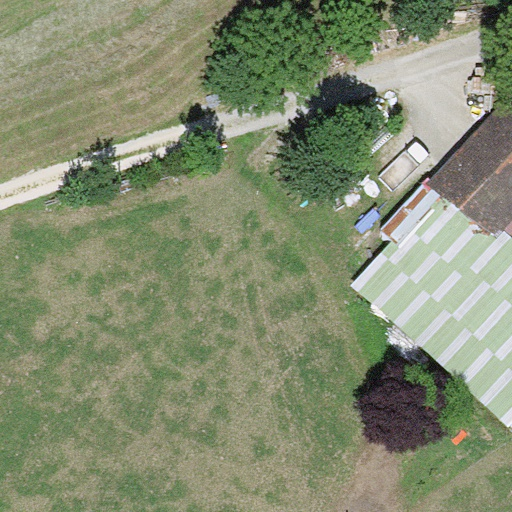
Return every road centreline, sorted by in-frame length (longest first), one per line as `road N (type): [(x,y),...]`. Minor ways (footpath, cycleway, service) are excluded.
road 1 (track): [(384,84),(0,211)]
road 2 (track): [(384,84),(511,46)]
